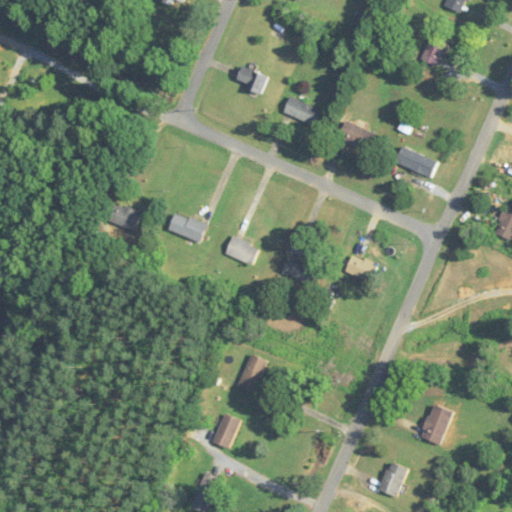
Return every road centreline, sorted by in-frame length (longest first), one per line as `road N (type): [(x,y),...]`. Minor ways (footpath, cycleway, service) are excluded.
road 1 (residential): [(441,242),(0,39)]
road 2 (residential): [(321,511),(511,80)]
road 3 (residential): [(233,0),(179,122)]
